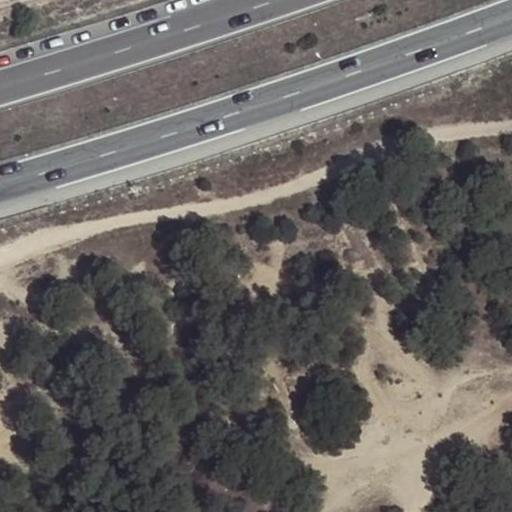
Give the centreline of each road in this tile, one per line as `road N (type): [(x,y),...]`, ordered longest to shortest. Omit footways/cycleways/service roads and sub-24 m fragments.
road 1 (motorway): [(0,188),(294,98),(511,7)]
road 2 (track): [(0,266),(75,237),(276,206),(393,132),(425,121),(511,121)]
road 3 (motorway): [(287,0),(0,88)]
